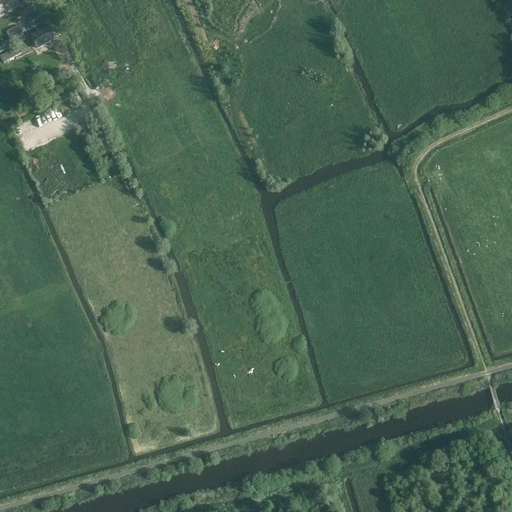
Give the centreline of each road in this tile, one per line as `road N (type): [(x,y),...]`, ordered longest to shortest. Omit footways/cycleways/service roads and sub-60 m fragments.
road 1 (track): [(511,425),(219,511)]
road 2 (track): [(111,87),(124,125),(180,174),(196,218),(214,233),(231,232)]
road 3 (track): [(88,98),(134,76),(144,60),(124,24),(94,0)]
